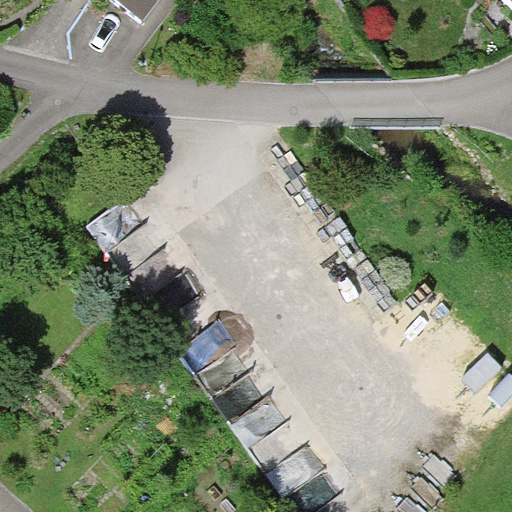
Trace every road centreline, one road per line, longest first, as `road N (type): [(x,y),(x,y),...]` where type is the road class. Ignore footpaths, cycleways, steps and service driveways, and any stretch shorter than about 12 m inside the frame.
road 1 (unclassified): [(511,78),(433,101),(331,108),(211,108),(71,88)]
road 2 (track): [(211,108),(213,189),(406,471)]
